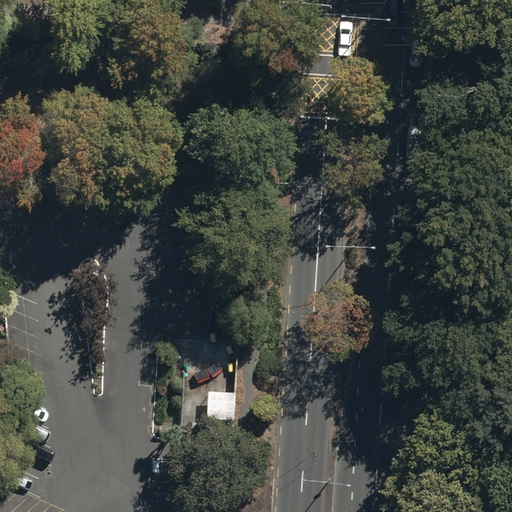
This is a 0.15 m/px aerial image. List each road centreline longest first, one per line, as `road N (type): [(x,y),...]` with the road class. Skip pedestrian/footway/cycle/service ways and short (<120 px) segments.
road 1 (primary): [(300,511),(334,0)]
road 2 (primary): [(406,0),(375,511)]
